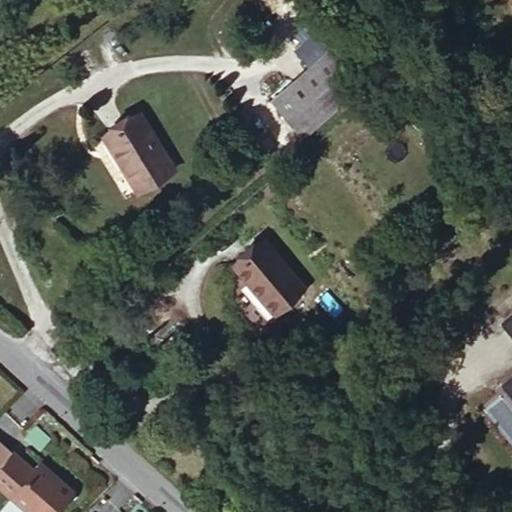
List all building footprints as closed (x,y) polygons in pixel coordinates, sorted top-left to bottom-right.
[(357,90),(326,53),(271,96),(302,135),(357,90)] [(177,166),(138,112),(103,138),(128,170),(124,174),(139,193),(177,166)] [(303,286),(264,238),(231,264),(270,313),(303,286)] [(511,315),(501,324),(511,337),(511,375),(499,386),(511,401),(511,315)] [(12,453),(0,466),(0,488),(25,511),(56,511),(72,494),(39,464),(32,471),(12,453)]
